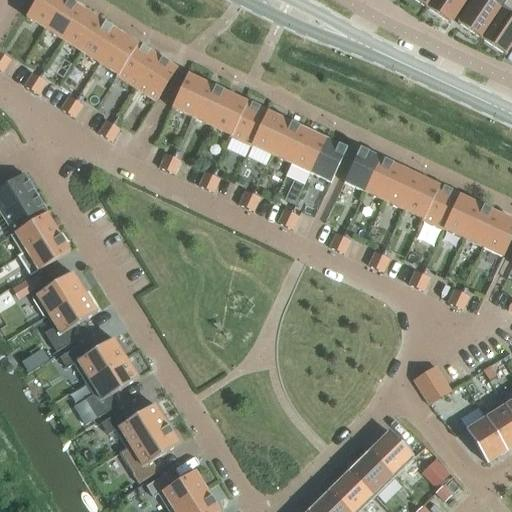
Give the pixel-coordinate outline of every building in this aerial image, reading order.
[(63,0),(37,0),(25,19),(44,31),(63,0)] [(63,0),(44,31),(63,43),(83,11),(64,0),(63,0)] [(411,0),(426,10),(432,0),(411,0)] [(432,0),(426,10),(450,26),(467,0),(432,0)] [(473,0),(457,24),(481,41),(501,11),(500,10),(484,0),(473,0)] [(511,12),(503,6),(500,10),(501,11),(481,41),(505,57),(511,46),(511,12)] [(63,43),(81,54),(101,23),(83,11),(63,43)] [(81,54),(99,66),(119,35),(101,23),(81,54)] [(138,45),(137,45),(137,46),(119,35),(99,66),(116,77),(116,78),(116,79),(138,45)] [(116,79),(136,91),(157,57),(138,45),(116,79)] [(136,91),(155,104),(177,70),(157,57),(136,91)] [(39,80),(32,76),(24,88),(31,93),(39,80)] [(187,76),(171,110),(191,120),(207,86),(187,76)] [(31,93),(37,97),(45,84),(39,80),(31,93)] [(191,120),(211,129),(227,95),(207,86),(191,120)] [(230,138),(229,139),(230,139),(247,103),(246,103),(246,104),(227,95),(211,129),(230,138)] [(75,104),(68,99),(60,112),(67,116),(75,104)] [(230,139),(251,149),(268,113),(247,103),(230,139)] [(67,116),(74,120),(82,108),(75,104),(67,116)] [(252,148),(271,157),(287,123),(268,114),(268,113),(251,149),(252,148)] [(112,128),(106,123),(98,136),(105,140),(112,128)] [(271,157),(290,166),(306,132),(287,123),(271,157)] [(105,140),(111,144),(119,132),(112,128),(105,140)] [(290,166),(310,175),(326,142),(306,132),(290,166)] [(330,185),(346,151),(326,142),(310,175),(330,185)] [(359,151),(344,185),(364,194),(380,160),(359,151)] [(173,160),(165,156),(159,170),(166,173),(173,160)] [(166,173),(174,177),(180,163),(173,160),(166,173)] [(380,160),(364,194),(383,203),(399,170),(380,160)] [(399,170),(383,203),(403,213),(419,179),(399,170)] [(212,178),(204,175),(198,188),(205,192),(212,178)] [(35,195),(23,176),(0,189),(0,214),(1,216),(35,195)] [(205,192),(213,195),(219,182),(212,178),(205,192)] [(438,186),(438,188),(419,179),(403,213),(422,221),(421,223),(422,223),(439,187),(438,186)] [(460,196),(439,187),(422,223),(443,233),(460,196)] [(290,191),(285,201),(295,205),(299,195),(290,191)] [(252,197),(245,194),(238,207),(246,211),(252,197)] [(47,214),(35,195),(1,216),(13,235),(47,214)] [(444,232),(463,241),(479,207),(460,198),(460,197),(460,196),(443,233),(444,232)] [(246,211),(253,214),(259,201),(252,197),(246,211)] [(479,207),(463,241),(482,250),(498,216),(479,207)] [(291,215),(284,212),(277,225),(285,229),(291,215)] [(58,234),(47,217),(48,216),(47,214),(13,235),(10,237),(22,256),(58,234)] [(285,229),(292,232),(298,219),(291,215),(285,229)] [(503,259),(511,239),(511,222),(498,216),(482,250),(503,259)] [(30,278),(70,253),(58,234),(22,256),(17,258),(30,278)] [(342,240),(335,236),(329,250),(336,253),(342,240)] [(336,253),(344,257),(350,243),(342,240),(336,253)] [(382,258),(374,255),(368,268),(375,272),(382,258)] [(375,272),(383,275),(389,262),(382,258),(375,272)] [(48,317),(84,294),(72,274),(31,299),(44,320),(48,318),(48,317)] [(422,277),(414,274),(408,287),(415,290),(422,277)] [(42,287),(36,276),(22,285),(29,295),(42,287)] [(415,290),(423,294),(429,280),(422,277),(415,290)] [(461,295),(453,292),(447,305),(455,309),(461,295)] [(84,294),(48,317),(48,318),(55,329),(44,335),(56,354),(76,341),(70,331),(97,314),(84,294)] [(455,309),(462,312),(468,299),(461,295),(455,309)] [(85,386),(125,360),(113,340),(86,357),(80,347),(59,359),(66,370),(73,366),(85,386)] [(28,374),(38,368),(32,357),(21,364),(28,374)] [(138,380),(125,360),(85,386),(92,397),(85,401),(97,420),(117,407),(111,397),(138,380)] [(489,383),(497,379),(490,368),(483,373),(489,383)] [(435,369),(424,376),(440,400),(450,393),(435,369)] [(424,376),(413,383),(429,407),(440,400),(424,376)] [(511,419),(504,407),(505,407),(503,403),(482,416),(484,420),(485,420),(506,453),(511,449),(511,419)] [(114,432),(125,451),(126,451),(166,426),(154,406),(127,423),(121,413),(100,425),(107,437),(114,432)] [(485,420),(484,420),(465,432),(486,466),(506,453),(485,420)] [(179,446),(166,426),(126,451),(125,451),(119,455),(138,486),(158,473),(152,463),(179,446)] [(368,454),(394,480),(415,460),(390,434),(370,454),(369,453),(368,454)] [(394,480),(368,454),(348,473),(374,499),(394,480)] [(436,462),(424,474),(438,488),(450,477),(436,462)] [(176,511),(207,493),(195,473),(175,485),(168,474),(146,488),(153,499),(158,496),(167,511),(176,511)] [(328,493),(346,511),(359,511),(374,499),(348,473),(347,474),(348,475),(330,493),(329,492),(328,493)] [(451,498),(442,489),(435,495),(444,504),(451,498)] [(218,511),(207,493),(176,511),(218,511)] [(309,511),(346,511),(328,493),(309,511)]
